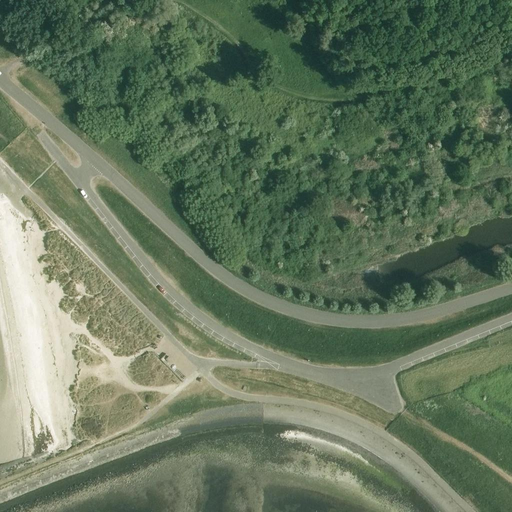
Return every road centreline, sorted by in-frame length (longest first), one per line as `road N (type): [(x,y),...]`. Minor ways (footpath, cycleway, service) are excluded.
road 1 (unclassified): [(96,161),(80,181),(167,289),(223,334),(276,360),(359,373),(511,317)]
road 2 (unclassified): [(511,290),(407,320),(311,316),(218,272),(96,161)]
road 3 (track): [(511,35),(289,105),(171,0)]
road 4 (unclassified): [(96,161),(0,80)]
